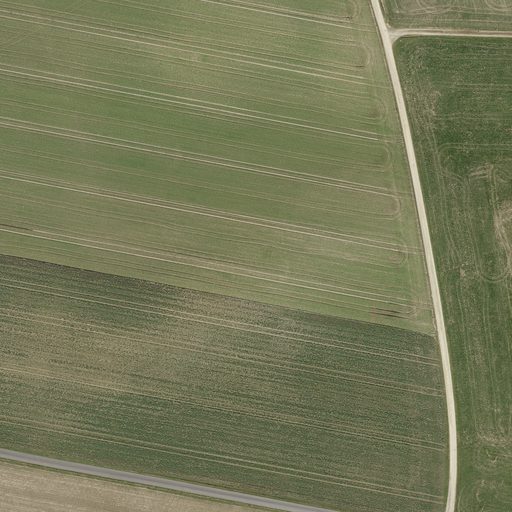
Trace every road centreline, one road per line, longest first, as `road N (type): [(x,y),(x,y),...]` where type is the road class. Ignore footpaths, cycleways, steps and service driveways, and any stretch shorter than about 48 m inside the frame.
road 1 (track): [(449,511),(451,407),(370,0)]
road 2 (track): [(0,453),(318,511)]
road 3 (track): [(511,37),(382,37)]
